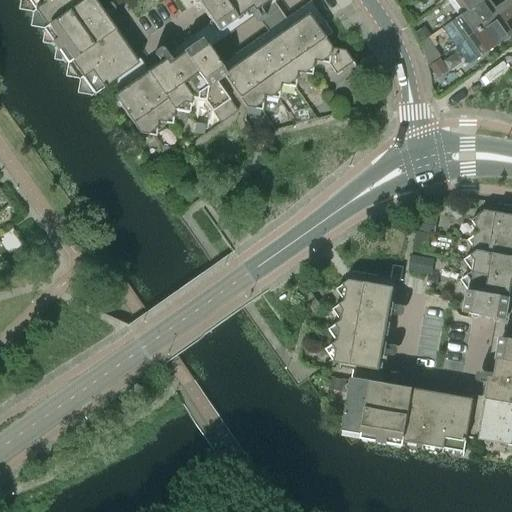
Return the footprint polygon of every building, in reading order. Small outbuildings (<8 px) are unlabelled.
[(90,99),(134,68),(86,0),(18,0),(17,11),(30,14),(31,15),(29,28),(42,31),(43,32),(41,45),(54,47),(55,49),(53,62),(66,64),(67,65),(64,78),(77,81),(78,82),(76,95),(90,98),(90,99)] [(194,0),(219,35),(237,21),(235,18),(261,0),(194,0)] [(462,13),(441,28),(454,46),(511,5),(511,0),(505,0),(492,9),(485,0),(482,0),(463,14),(462,13)] [(482,0),(452,0),(462,13),(463,14),(482,0)] [(511,5),(454,46),(467,65),(480,56),(510,35),(502,23),(511,16),(511,5)] [(307,14),(223,73),(222,74),(224,76),(246,108),(247,108),(261,110),(264,96),(278,99),(281,85),(295,87),(297,73),(311,75),(314,61),(329,64),(336,74),(352,62),(345,51),(331,49),(307,14)] [(423,28),(417,33),(421,39),(428,35),(423,28)] [(222,74),(223,73),(199,38),(180,51),(182,53),(150,76),(148,74),(113,98),(139,135),(140,134),(154,137),(157,122),(171,125),(174,111),(188,113),(191,99),(204,102),(220,123),(238,111),(217,81),(224,76),(222,74)] [(427,38),(419,43),(423,54),(433,47),(427,38)] [(438,61),(430,67),(437,77),(445,71),(438,61)] [(357,69),(352,72),(358,80),(362,77),(357,69)] [(470,293),(467,314),(511,321),(511,318),(511,216),(484,212),(484,213),(472,220),(480,232),(469,240),(477,253),(465,261),(473,273),(462,281),(470,293)] [(437,221),(428,219),(419,218),(417,230),(420,231),(435,233),(437,221)] [(416,232),(414,244),(422,245),(424,233),(416,232)] [(410,272),(418,273),(420,261),(411,260),(410,272)] [(337,290),(345,302),(334,310),(342,322),(331,330),(338,342),(327,350),(336,363),(335,363),(377,371),(391,289),(350,281),(349,282),(337,290)] [(308,306),(311,310),(319,304),(317,300),(308,306)] [(322,308),(319,304),(311,310),(314,314),(322,308)] [(511,340),(500,339),(496,361),(499,361),(492,400),(489,399),(482,441),(511,446),(511,340)] [(304,350),(312,344),(310,340),(301,346),(304,350)] [(315,348),(312,344),(304,350),(307,354),(315,348)] [(352,381),(342,436),(344,436),(352,447),(364,439),(371,451),(384,443),(392,454),(404,447),(412,458),(424,450),(432,461),(444,453),(452,465),(463,457),(465,457),(474,405),(394,391),(394,388),(352,381)]
